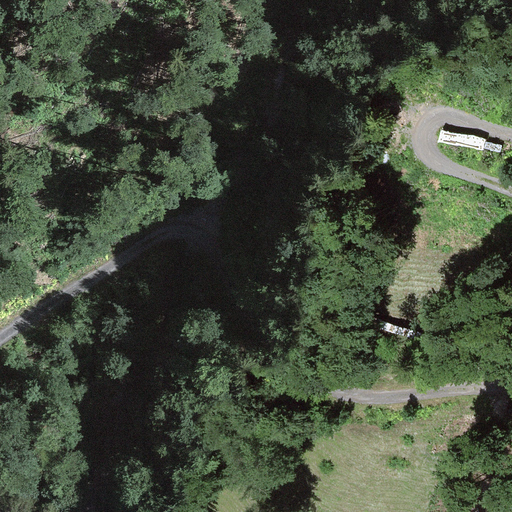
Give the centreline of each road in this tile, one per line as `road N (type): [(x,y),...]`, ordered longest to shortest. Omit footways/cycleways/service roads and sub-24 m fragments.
road 1 (track): [(0,339),(158,234),(177,230),(212,252),(246,313),(292,366),(328,388),(380,396),(511,385)]
road 2 (track): [(511,189),(440,164),(424,135),(440,118),(511,133)]
